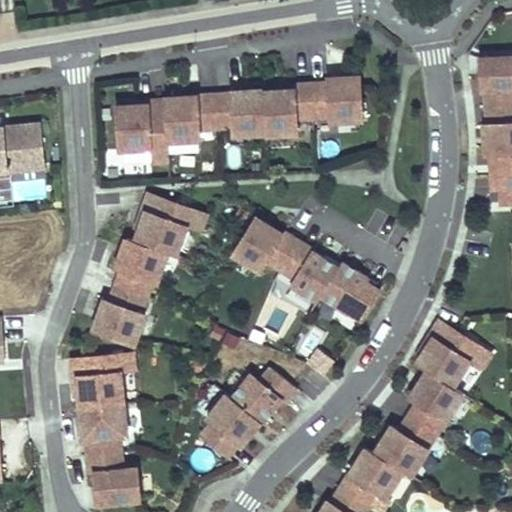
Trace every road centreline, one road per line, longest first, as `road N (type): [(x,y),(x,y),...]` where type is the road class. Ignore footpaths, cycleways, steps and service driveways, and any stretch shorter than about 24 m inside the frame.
road 1 (residential): [(429,32),(443,150),(435,229),(421,270),(353,391),(239,511)]
road 2 (residential): [(74,511),(56,471),(46,368),(87,223),(73,43)]
road 3 (residential): [(340,0),(73,43)]
